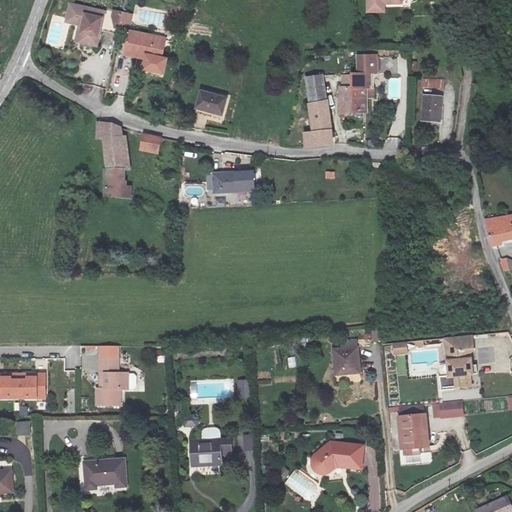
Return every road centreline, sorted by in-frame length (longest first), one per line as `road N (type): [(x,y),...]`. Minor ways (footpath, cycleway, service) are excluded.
road 1 (residential): [(457,151),(298,153),(182,135),(124,119),(18,66)]
road 2 (residential): [(511,315),(457,151)]
road 3 (unclassified): [(454,0),(464,72),(457,151)]
road 4 (residential): [(392,511),(511,443)]
